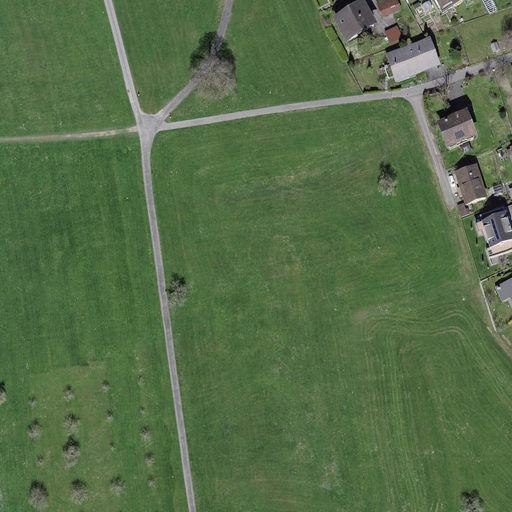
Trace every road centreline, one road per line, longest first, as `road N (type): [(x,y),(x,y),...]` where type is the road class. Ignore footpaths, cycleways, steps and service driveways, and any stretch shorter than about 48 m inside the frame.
road 1 (track): [(196,511),(140,129)]
road 2 (track): [(230,0),(208,72),(140,129)]
road 3 (track): [(0,136),(140,129)]
road 4 (track): [(107,0),(140,129)]
